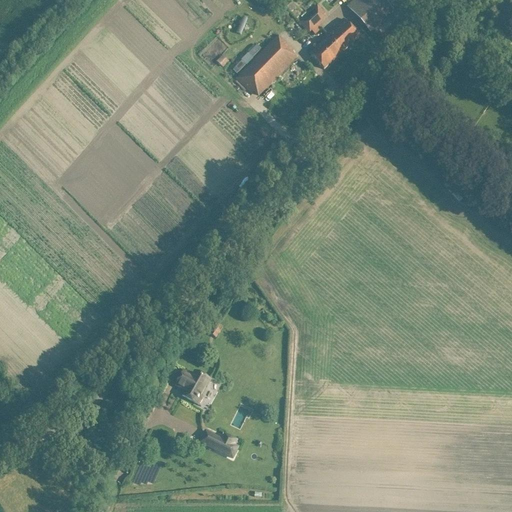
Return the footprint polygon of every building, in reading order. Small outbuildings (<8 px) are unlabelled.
[(355,0),(347,8),(365,28),(389,6),(383,0),(355,0)] [(296,5),(290,9),(294,15),(299,11),(296,5)] [(307,30),(325,14),(318,5),(300,22),(307,30)] [(309,54),(324,70),(359,37),(342,19),(323,36),(325,39),(309,54)] [(278,36),(236,79),(238,80),(237,81),(251,95),(254,92),(259,97),(262,93),(262,94),(279,78),(278,77),(296,59),(291,54),(294,51),(278,36)] [(225,57),(220,66),(227,69),(231,61),(225,57)] [(214,328),(210,335),(215,339),(220,332),(214,328)] [(201,396),(209,381),(195,373),(193,377),(184,372),(176,386),(179,387),(182,389),(185,391),(182,396),(195,403),(197,400),(198,400),(199,398),(198,398),(200,395),(201,396)] [(200,443),(232,459),(238,448),(205,432),(200,443)]
